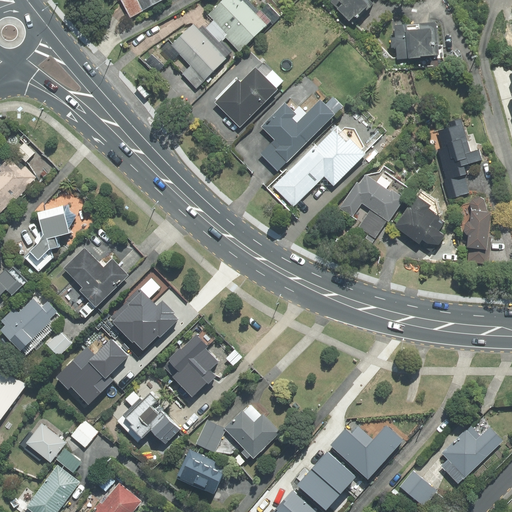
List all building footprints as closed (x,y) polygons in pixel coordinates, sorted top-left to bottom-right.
[(122,0),(120,2),(129,19),(165,0),(122,0)] [(233,0),(222,0),(206,16),(225,35),(223,38),(238,53),(264,27),(241,4),(239,5),(233,0)] [(325,0),(350,25),(371,6),(365,0),(325,0)] [(393,39),(389,39),(390,49),(394,49),(395,61),(437,57),(434,23),(424,24),(392,28),(393,39)] [(191,26),(169,47),(189,68),(181,75),(188,82),(195,89),(224,60),(191,26)] [(158,74),(164,67),(151,56),(145,63),(158,74)] [(235,81),(213,103),(238,129),(275,92),(252,69),(238,84),(235,81)] [(273,141),(259,156),(268,164),(276,172),(285,163),(286,164),(332,117),(317,102),(295,124),(291,120),(295,116),(283,104),(259,128),(273,141)] [(437,151),(449,199),(467,194),(465,184),(460,167),(480,162),(477,151),(468,153),(459,120),(446,124),(447,129),(436,132),(441,150),(437,151)] [(313,146),(272,188),(293,208),(323,177),(332,186),(362,156),(359,152),(362,148),(353,131),(343,129),(340,132),(335,127),(315,148),(313,146)] [(34,154),(23,144),(13,154),(23,165),(34,154)] [(0,213),(37,178),(23,165),(13,154),(10,151),(0,160),(0,213)] [(355,183),(337,209),(351,219),(360,205),(369,212),(386,223),(387,224),(403,199),(389,190),(388,192),(364,176),(358,185),(355,183)] [(413,198),(392,228),(416,244),(418,241),(424,245),(435,247),(441,239),(434,235),(439,227),(434,223),(437,220),(425,212),(428,208),(413,198)] [(465,223),(462,226),(461,234),(463,237),(465,237),(464,249),(468,250),(467,263),(487,265),(488,253),(484,252),(487,214),(485,214),(481,201),(478,199),(470,201),(468,205),(470,212),(467,212),(467,223),(465,223)] [(67,206),(35,214),(40,237),(35,246),(22,259),(37,274),(51,259),(49,251),(55,250),(53,240),(67,236),(65,231),(74,217),(69,214),(67,206)] [(386,223),(369,212),(358,228),(374,240),(386,223)] [(83,249),(61,269),(81,289),(78,292),(94,309),(127,277),(110,259),(102,268),(83,249)] [(0,293),(2,291),(9,297),(20,287),(3,271),(0,274),(0,293)] [(13,309),(0,320),(0,323),(3,327),(0,329),(0,333),(17,352),(20,350),(25,355),(53,329),(51,328),(62,318),(46,302),(41,307),(32,298),(16,312),(13,309)] [(129,300),(110,318),(140,349),(168,323),(157,310),(148,319),(129,300)] [(57,331),(44,344),(57,357),(70,345),(57,331)] [(194,339),(164,368),(174,377),(171,380),(190,398),(204,384),(199,378),(203,374),(197,367),(207,357),(201,351),(203,348),(194,339)] [(145,366),(133,354),(118,367),(131,380),(145,366)] [(16,368),(0,359),(0,417),(26,385),(11,377),(16,368)] [(147,393),(122,420),(129,427),(127,429),(139,440),(147,431),(163,447),(178,431),(170,423),(158,412),(156,414),(150,408),(156,402),(147,393)] [(241,412),(224,429),(224,432),(251,460),(279,433),(261,415),(252,424),(241,412)] [(224,429),(206,420),(194,445),(214,455),(224,432),(224,429)] [(84,421),(71,437),(85,448),(98,433),(84,421)] [(41,424),(25,444),(49,463),(65,443),(41,424)] [(345,428),(330,445),(368,478),(402,440),(386,426),(374,440),(358,426),(351,434),(345,428)] [(474,442),(464,431),(441,454),(447,461),(441,467),(456,483),(460,479),(461,481),(501,442),(488,428),(474,442)] [(327,451),(297,485),(326,511),(356,477),(327,451)] [(66,452),(58,462),(72,473),(80,463),(66,452)] [(225,468),(188,452),(175,480),(212,497),(218,483),(225,468)] [(57,511),(79,483),(56,465),(23,508),(28,511),(57,511)] [(435,492),(411,472),(398,488),(422,508),(435,492)] [(118,483),(93,511),(132,511),(141,503),(118,483)] [(316,511),(292,490),(272,511),(316,511)]
